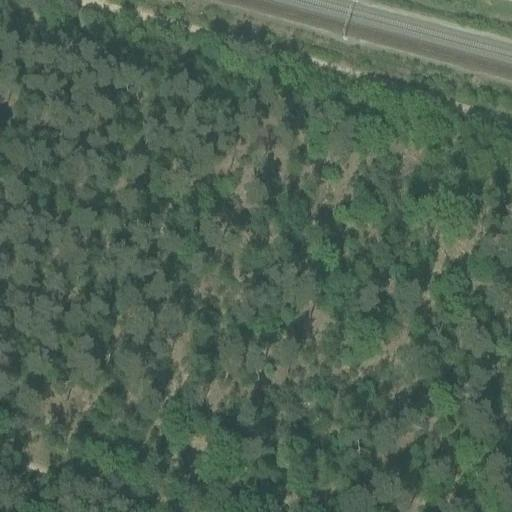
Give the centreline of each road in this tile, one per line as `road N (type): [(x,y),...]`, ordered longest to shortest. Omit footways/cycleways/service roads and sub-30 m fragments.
road 1 (track): [(97,0),(511,110)]
road 2 (track): [(255,511),(129,489),(0,438)]
